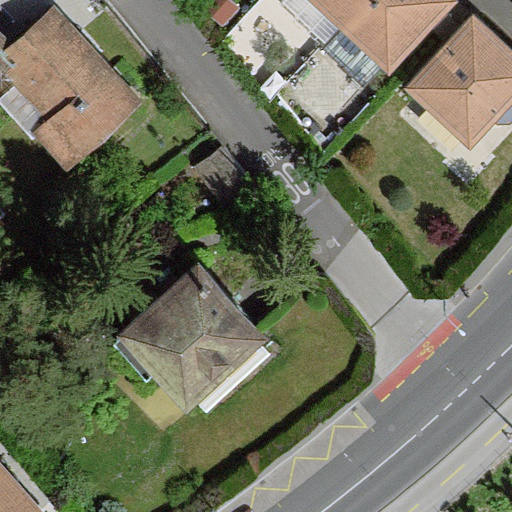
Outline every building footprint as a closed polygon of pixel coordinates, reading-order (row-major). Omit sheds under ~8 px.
[(365,0),(327,0),(348,19),(365,0)] [(444,0),(365,0),(348,19),(391,58),(444,0)] [(136,98),(60,13),(9,60),(23,76),(58,116),(44,128),(70,158),(136,98)] [(511,49),(475,15),(415,80),(472,133),(491,113),(511,89),(511,49)] [(368,84),(391,58),(348,19),(324,45),(368,84)] [(0,52),(8,45),(0,35),(0,52)] [(44,128),(58,116),(23,76),(2,97),(36,135),(44,128)] [(511,89),(491,113),(499,120),(511,120),(511,89)] [(258,185),(228,145),(203,164),(233,203),(258,185)] [(199,260),(129,324),(191,393),(261,328),(199,260)] [(41,511),(0,465),(0,511),(41,511)]
